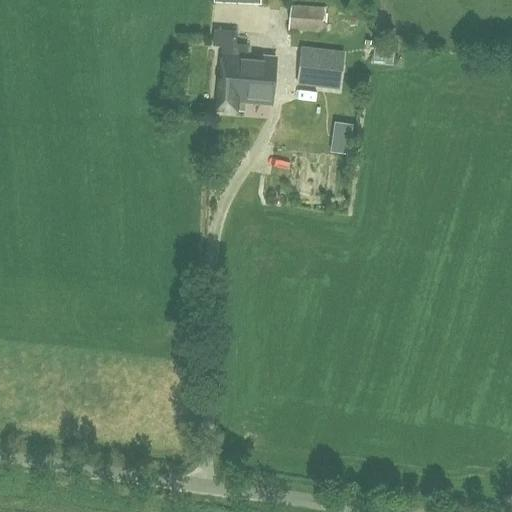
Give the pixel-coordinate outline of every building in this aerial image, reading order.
[(324,8),(290,5),(288,29),(322,31),(324,8)] [(372,48),(371,63),(390,65),(391,50),(372,48)] [(342,55),(300,50),(297,81),(339,86),(342,55)] [(275,57),(219,53),(215,109),(235,111),(236,100),(271,103),(275,57)] [(286,106),(308,109),(311,89),(289,85),(286,106)]
